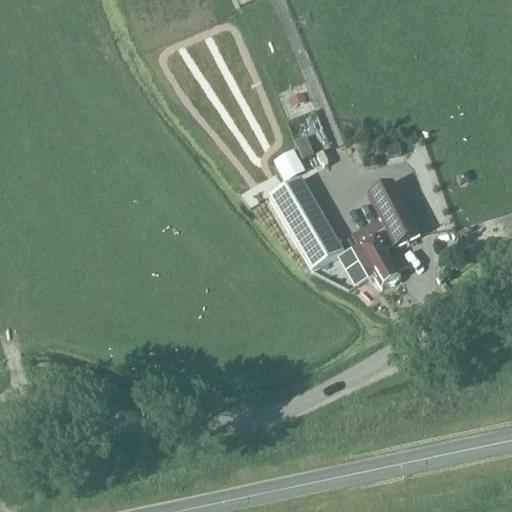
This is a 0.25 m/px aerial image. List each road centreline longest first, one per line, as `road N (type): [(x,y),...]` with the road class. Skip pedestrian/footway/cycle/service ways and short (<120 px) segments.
road 1 (unclassified): [(0,410),(22,396),(53,395),(154,427),(257,420),(334,386),(511,281)]
road 2 (tertiary): [(181,511),(511,441)]
